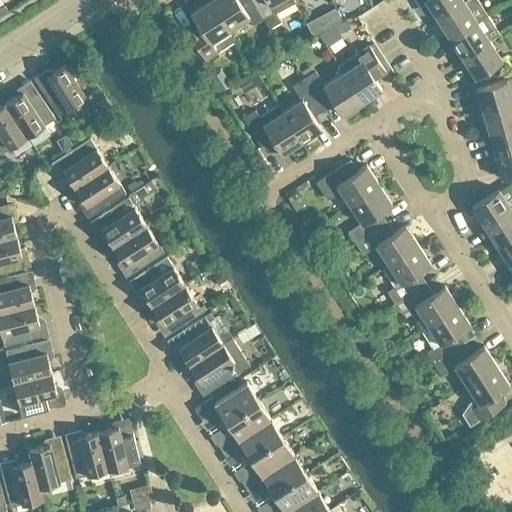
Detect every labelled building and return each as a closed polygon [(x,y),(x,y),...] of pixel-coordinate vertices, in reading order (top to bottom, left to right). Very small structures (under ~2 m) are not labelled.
[(236,38),(230,28),(211,0),(208,0),(191,12),(201,28),(190,35),(208,62),(220,54),(218,51),(236,38)] [(264,17),(253,0),(244,0),(241,2),(238,0),(211,0),(230,28),(248,16),(252,23),(264,17)] [(275,12),(295,1),(294,0),(253,0),(264,17),(270,27),(281,20),(275,12)] [(438,18),(464,1),(464,0),(415,0),(423,14),(428,14),(433,11),(438,18)] [(450,37),(477,20),(487,13),(478,0),(465,0),(464,1),(438,18),(450,37)] [(4,4),(0,6),(0,17),(9,12),(4,4)] [(321,28),(315,16),(306,21),(312,33),(321,28)] [(348,19),(333,24),(336,33),(351,28),(348,19)] [(491,26),(484,30),(477,20),(450,37),(463,56),(489,39),(497,35),(491,26)] [(502,59),(489,39),(463,56),(476,76),(502,59)] [(382,88),(371,71),(382,64),(369,44),(339,64),(343,71),(362,101),(382,88)] [(82,61),(73,67),(84,85),(94,79),(82,61)] [(87,96),(65,63),(47,75),(54,85),(44,91),(59,115),(87,96)] [(362,101),(343,71),(324,83),(316,69),(304,77),(321,104),(332,97),(343,113),(362,101)] [(322,127),(311,111),(321,104),(304,77),(292,84),(301,98),(283,110),(302,140),(322,127)] [(511,101),(511,77),(477,87),(483,110),(511,101)] [(55,117),(49,108),(40,94),(30,100),(23,91),(6,102),(27,135),(55,117)] [(511,125),(511,101),(483,110),(490,132),(511,125)] [(0,152),(27,135),(6,102),(0,105),(0,152)] [(302,140),(283,110),(278,103),(260,115),(255,108),(243,116),(260,143),(272,136),(282,152),(302,140)] [(511,149),(511,125),(490,132),(496,154),(511,149)] [(66,132),(56,138),(62,148),(72,141),(66,132)] [(108,164),(90,136),(66,151),(73,161),(63,168),(75,185),(108,164)] [(511,174),(511,149),(496,154),(503,177),(511,174)] [(350,202),(379,183),(367,164),(350,174),(343,163),(316,181),(328,198),(343,192),(350,202)] [(88,216),(126,192),(108,164),(75,185),(81,195),(80,197),(79,203),(88,216)] [(135,179),(128,184),(132,191),(144,183),(141,178),(136,181),(135,179)] [(485,225),(511,208),(511,207),(511,183),(511,182),(499,189),(499,188),(472,205),(485,225)] [(376,214),(392,203),(379,183),(350,202),(362,221),(348,230),(356,241),(383,224),(376,214)] [(146,223),(128,195),(105,211),(112,221),(102,227),(113,245),(146,223)] [(511,235),(511,208),(485,225),(498,244),(511,235)] [(0,238),(17,234),(12,214),(0,217),(0,216),(0,238)] [(164,251),(146,223),(113,245),(125,262),(134,256),(141,266),(164,251)] [(389,263),(419,244),(406,224),(389,235),(383,224),(356,241),(363,253),(377,244),(389,263)] [(11,258),(22,255),(17,234),(0,238),(0,272),(14,269),(11,258)] [(511,235),(498,244),(510,264),(511,262),(511,235)] [(422,284),(427,281),(420,271),(431,263),(419,244),(389,263),(382,267),(394,286),(387,290),(395,302),(401,298),(422,284)] [(364,254),(370,266),(382,260),(376,248),(364,254)] [(185,283),(167,255),(143,270),(150,280),(140,287),(152,304),(185,283)] [(0,311),(34,303),(29,282),(18,285),(15,274),(0,277),(0,311)] [(422,284),(401,298),(414,317),(421,313),(428,323),(458,304),(445,284),(433,292),(427,281),(422,284)] [(199,304),(185,283),(152,304),(163,322),(173,315),(180,326),(203,310),(199,304)] [(206,299),(199,304),(203,310),(210,306),(206,299)] [(28,326),(40,323),(34,303),(0,311),(0,328),(4,345),(31,338),(28,326)] [(458,304),(428,323),(421,327),(433,346),(426,351),(434,362),(461,345),(454,334),(470,324),(458,304)] [(211,310),(205,314),(211,322),(216,318),(211,310)] [(211,322),(205,314),(182,329),(189,339),(179,346),(190,363),(223,342),(211,322)] [(238,346),(258,335),(253,326),(233,337),(238,346)] [(218,385),(241,370),(249,364),(231,337),(223,342),(190,363),(201,381),(211,374),(218,385)] [(52,371),(47,351),(35,354),(32,342),(5,349),(14,381),(52,371)] [(467,383),(497,364),(484,345),(468,355),(461,345),(434,362),(442,374),(455,365),(467,383)] [(470,426),(500,406),(493,395),(510,384),(497,364),(467,383),(474,394),(461,413),(470,426)] [(265,365),(252,372),(260,389),(273,383),(265,365)] [(46,394),(57,391),(52,371),(14,381),(22,413),(49,406),(46,394)] [(227,420),(259,399),(247,380),(215,401),(212,396),(195,407),(203,420),(220,409),(227,420)] [(239,438),(271,417),(259,399),(227,420),(239,438)] [(250,456),(283,435),(271,417),(239,438),(250,456)] [(140,460),(133,433),(121,436),(119,425),(98,430),(108,468),(140,460)] [(108,468),(98,430),(78,435),(81,447),(69,450),(76,477),(108,468)] [(222,449),(235,440),(231,433),(218,442),(222,449)] [(262,474),(294,453),(283,435),(250,456),(262,474)] [(227,455),(240,447),(235,440),(222,449),(227,455)] [(72,478),(65,451),(53,454),(50,442),(29,448),(32,459),(33,459),(40,486),(65,480),(71,478),(72,478)] [(274,492),(306,472),(294,453),(262,474),(274,492)] [(33,459),(32,459),(13,465),(15,476),(4,479),(11,506),(43,498),(40,486),(33,459)] [(255,470),(241,478),(246,485),(259,476),(255,470)] [(286,511),(318,490),(306,472),(274,492),(286,511)] [(250,492),(263,483),(259,476),(246,485),(250,492)] [(71,478),(65,480),(68,489),(73,488),(71,478)] [(80,481),(75,482),(78,493),(83,492),(80,481)] [(286,511),(323,511),(330,508),(318,490),(286,511)] [(150,497),(134,501),(135,505),(139,507),(152,504),(150,497)]
